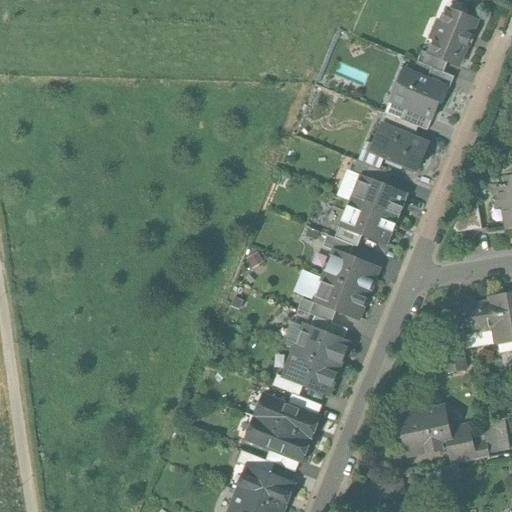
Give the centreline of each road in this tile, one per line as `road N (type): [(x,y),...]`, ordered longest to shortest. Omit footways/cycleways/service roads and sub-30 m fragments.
road 1 (residential): [(406,282),(507,35)]
road 2 (residential): [(319,511),(406,282)]
road 3 (unclassified): [(0,282),(30,511)]
